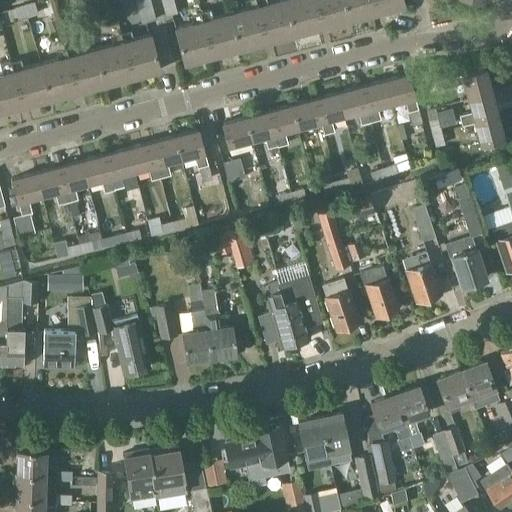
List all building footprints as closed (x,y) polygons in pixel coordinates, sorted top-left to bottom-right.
[(135,0),(141,23),(156,19),(151,0),(135,0)] [(161,0),(166,15),(177,12),(174,0),(161,0)] [(295,34),(285,0),(277,0),(229,13),(239,49),(295,34)] [(350,19),(345,0),(285,0),(295,34),(350,19)] [(404,0),(345,0),(350,19),(406,4),(404,0)] [(25,4),(28,15),(28,16),(38,13),(35,1),(25,4)] [(25,4),(15,6),(18,18),(28,16),(28,15),(25,4)] [(190,10),(193,22),(174,27),(183,63),(239,49),(229,13),(214,17),(211,8),(201,11),(200,7),(190,10)] [(151,34),(95,48),(105,84),(160,70),(151,34)] [(105,84),(95,48),(40,62),(49,98),(105,84)] [(1,64),(3,72),(0,72),(0,110),(49,98),(40,62),(24,66),(21,59),(1,64)] [(468,97),(490,92),(484,68),(462,73),(462,74),(450,77),(449,76),(435,81),(438,90),(465,82),(468,97)] [(418,108),(415,97),(408,72),(386,78),(392,102),(404,99),(405,99),(408,111),(409,111),(418,108)] [(386,78),(362,84),(372,121),(381,118),(378,106),(392,102),(386,78)] [(362,84),(338,91),(345,115),(358,111),(361,124),(372,121),(362,84)] [(345,115),(338,91),(315,97),(321,121),(324,133),(335,131),(332,118),(345,115)] [(468,97),(471,111),(460,114),(463,124),(474,121),(496,116),(490,92),(468,97)] [(321,121),(315,97),(291,103),(297,127),(321,121)] [(268,109),(277,145),(278,145),(288,143),(285,130),(297,127),(291,103),(268,109)] [(429,120),(428,120),(432,132),(442,130),(441,126),(456,122),(452,107),(436,111),(438,118),(429,120)] [(418,108),(409,111),(413,124),(422,122),(418,108)] [(244,115),(250,139),(264,136),(268,148),(271,162),(281,159),(278,145),(277,145),(268,109),(244,115)] [(250,139),(244,115),(222,121),(228,145),(250,139)] [(502,139),(496,116),(474,121),(480,145),(502,139)] [(198,128),(175,134),(181,158),(195,155),(198,167),(199,167),(203,180),(212,178),(209,163),(208,163),(205,152),(198,128)] [(442,130),(432,132),(435,146),(445,143),(442,130)] [(175,134),(151,140),(161,177),(171,174),(168,162),(181,158),(175,134)] [(161,177),(151,140),(128,146),(134,171),(148,167),(151,179),(161,177)] [(134,171),(128,146),(104,152),(114,189),(115,189),(114,188),(125,186),(121,174),(134,171)] [(104,152),(81,159),(87,183),(101,179),(105,192),(114,189),(104,152)] [(384,167),(383,167),(385,174),(386,175),(398,171),(411,167),(406,153),(393,157),(395,163),(384,167)] [(232,158),(223,161),(228,181),(237,178),(245,176),(240,157),(240,156),(232,158)] [(81,159),(57,165),(67,201),(78,198),(75,186),(87,183),(81,159)] [(498,164),(496,165),(509,205),(511,214),(511,163),(511,160),(498,164)] [(67,201),(57,165),(34,171),(40,196),(55,192),(58,204),(67,201)] [(371,171),(359,174),(362,183),(373,180),(373,179),(374,179),(386,175),(385,174),(383,167),(374,170),(372,171),(371,171)] [(40,196),(34,171),(10,177),(17,202),(18,201),(22,214),(13,217),(18,236),(35,232),(31,213),(32,212),(29,199),(40,196)] [(348,177),(335,180),(338,189),(340,197),(352,194),(350,186),(362,183),(359,174),(348,177)] [(334,180),(323,183),(325,192),(337,189),(338,189),(335,180),(334,180)] [(462,285),(485,276),(471,236),(483,232),(466,182),(455,186),(459,197),(458,198),(470,234),(445,243),(450,257),(451,256),(462,285)] [(293,190),(290,191),(292,201),(306,197),(304,187),(299,189),(293,190)] [(290,191),(279,194),(281,203),(292,201),(290,191)] [(348,219),(375,211),(370,195),(343,203),(348,219)] [(331,203),(317,208),(318,213),(335,268),(350,263),(349,261),(343,245),(331,203)] [(424,240),(436,236),(425,203),(412,207),(422,239),(424,240)] [(185,217),(172,220),(175,230),(199,224),(196,214),(194,204),(182,207),(182,208),(185,217)] [(148,218),(147,219),(151,236),(152,236),(175,230),(172,220),(162,223),(161,223),(161,222),(159,216),(158,216),(148,218)] [(8,217),(0,219),(0,222),(3,232),(12,230),(9,217),(8,217)] [(511,219),(504,222),(492,226),(496,239),(506,270),(511,268),(511,219)] [(280,221),(265,226),(268,235),(283,231),(280,221)] [(227,230),(232,250),(235,261),(253,256),(244,225),(227,230)] [(127,231),(129,241),(142,238),(140,228),(127,231)] [(232,250),(227,230),(226,229),(215,232),(221,253),(232,250)] [(16,245),(12,230),(3,232),(6,247),(16,245)] [(127,231),(114,234),(117,244),(129,241),(127,231)] [(205,234),(191,237),(194,251),(208,248),(205,234)] [(91,240),(80,242),(82,252),(104,247),(101,237),(91,240)] [(65,239),(54,242),(55,248),(57,257),(58,258),(68,255),(70,255),(67,246),(66,239),(65,239)] [(343,245),(349,261),(366,255),(361,240),(343,245)] [(79,243),(67,246),(70,255),(82,252),(80,242),(79,243)] [(430,295),(441,291),(430,260),(428,261),(425,251),(412,255),(413,258),(402,262),(416,300),(418,299),(422,300),(428,298),(430,295)] [(385,277),(381,264),(359,272),(363,286),(367,284),(376,315),(383,313),(384,315),(393,312),(392,309),(397,307),(387,277),(385,277)] [(83,289),(83,273),(63,273),(62,273),(52,273),(52,289),(83,289)] [(279,280),(277,280),(294,342),(310,337),(307,325),(322,320),(309,274),(279,282),(279,280)] [(321,284),(337,328),(342,326),(345,327),(351,325),(352,322),(358,320),(343,276),(340,277),(321,284)] [(8,282),(7,282),(5,363),(21,363),(22,301),(38,301),(38,279),(25,279),(25,278),(8,282)] [(294,342),(277,280),(269,282),(272,292),(265,294),(280,346),(294,342)] [(187,359),(189,359),(191,362),(201,361),(201,357),(212,356),(203,296),(201,289),(200,282),(188,284),(190,298),(191,310),(190,310),(193,330),(183,331),(187,359)] [(201,289),(203,296),(212,356),(222,354),(223,358),(233,357),(233,353),(235,353),(232,326),(221,328),(216,294),(214,287),(201,289)] [(94,305),(105,302),(102,290),(91,293),(94,305)] [(75,296),(74,304),(70,304),(69,318),(69,328),(44,328),(42,364),(72,365),(73,340),(73,335),(97,330),(98,330),(94,308),(93,308),(92,308),(90,303),(88,303),(89,297),(75,296)] [(170,301),(154,304),(161,335),(176,332),(170,301)] [(107,305),(94,308),(98,330),(112,326),(123,371),(149,365),(136,314),(111,320),(107,305)] [(509,384),(511,382),(511,345),(500,352),(508,369),(503,371),(509,384)] [(499,399),(495,387),(485,361),(460,370),(470,396),(470,395),(475,408),(499,399)] [(470,396),(460,370),(437,378),(446,404),(449,412),(461,407),(458,400),(470,396)] [(418,385),(394,394),(403,419),(427,411),(418,385)] [(381,427),(393,423),(398,438),(397,438),(401,450),(413,446),(409,434),(403,419),(394,394),(371,401),(381,427)] [(511,404),(509,398),(497,403),(507,425),(511,423),(511,424),(511,404)] [(350,459),(348,447),(340,412),(319,417),(327,452),(330,464),(350,459)] [(327,452),(319,417),(299,422),(307,457),(327,452)] [(279,426),(274,428),(273,424),(259,427),(260,431),(243,435),(244,438),(224,443),(230,467),(246,463),(249,479),(288,470),(286,458),(279,426)] [(456,424),(444,429),(456,466),(468,462),(464,450),(466,449),(456,424)] [(456,466),(444,429),(431,434),(446,472),(448,471),(457,468),(456,466)] [(419,430),(409,434),(413,446),(425,442),(421,430),(419,430)] [(380,484),(394,480),(397,480),(387,439),(370,443),(372,452),(380,484)] [(177,446),(148,450),(147,451),(155,495),(154,495),(155,497),(185,492),(177,446)] [(15,473),(45,474),(46,449),(16,448),(15,473)] [(147,451),(148,450),(148,448),(121,453),(129,499),(154,495),(155,495),(147,451)] [(380,484),(372,452),(355,456),(364,499),(376,495),(382,493),(380,484)] [(475,487),(478,486),(474,479),(481,475),(473,463),(469,464),(466,465),(475,487)] [(457,468),(448,471),(460,501),(477,494),(475,487),(466,465),(457,468)] [(304,498),(317,495),(318,495),(312,468),(298,471),(300,479),(304,498)] [(96,485),(96,476),(73,476),(73,470),(56,470),(56,480),(72,480),(72,485),(96,485)] [(96,510),(110,510),(110,470),(96,470),(96,476),(96,485),(96,510)] [(511,496),(511,471),(487,488),(499,506),(511,496)] [(15,473),(14,497),(44,498),(45,474),(15,473)] [(306,511),(304,498),(300,479),(281,483),(287,511),(306,511)] [(211,511),(206,487),(190,490),(194,511),(211,511)] [(390,491),(395,511),(409,511),(403,488),(390,491)] [(72,504),(72,494),(56,494),(56,504),(72,504)] [(14,497),(13,511),(43,511),(44,498),(14,497)]
